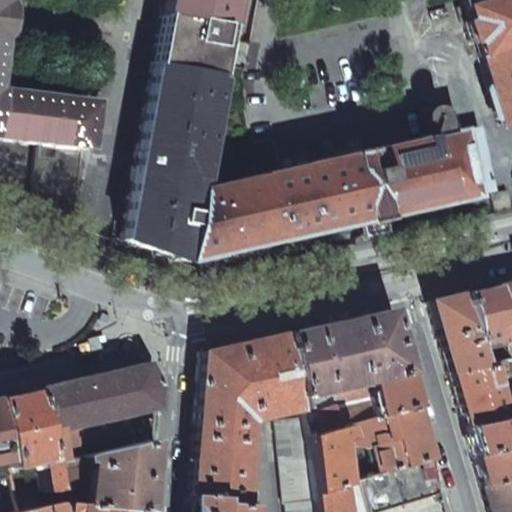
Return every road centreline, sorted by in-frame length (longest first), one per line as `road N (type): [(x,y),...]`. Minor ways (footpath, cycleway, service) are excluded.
road 1 (residential): [(464,511),(394,278)]
road 2 (residential): [(394,278),(197,319),(179,315)]
road 3 (residential): [(164,511),(179,315)]
road 4 (residential): [(179,315),(0,249)]
road 5 (residential): [(511,252),(394,278)]
